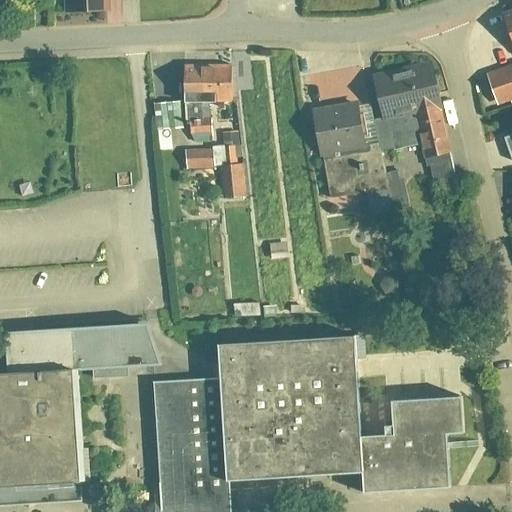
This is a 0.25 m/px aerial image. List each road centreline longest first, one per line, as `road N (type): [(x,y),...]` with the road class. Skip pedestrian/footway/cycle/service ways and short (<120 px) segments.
road 1 (residential): [(449,17),(511,281)]
road 2 (residential): [(0,45),(236,36)]
road 3 (residential): [(236,36),(380,32),(449,17)]
